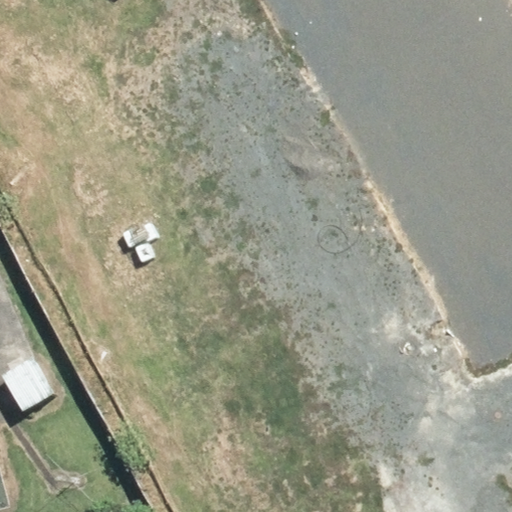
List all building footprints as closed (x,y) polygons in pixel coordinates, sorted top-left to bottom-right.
[(438,0),(334,0),(296,22),(358,132),(476,65),(438,0)] [(126,98),(159,168),(177,159),(213,235),(316,186),(242,31),(126,98)] [(511,208),(364,280),(415,385),(511,337),(511,208)] [(511,511),(511,344),(510,346),(511,350),(511,414),(454,442),(486,511),(511,511)] [(0,511),(26,505),(0,407),(0,511)]
